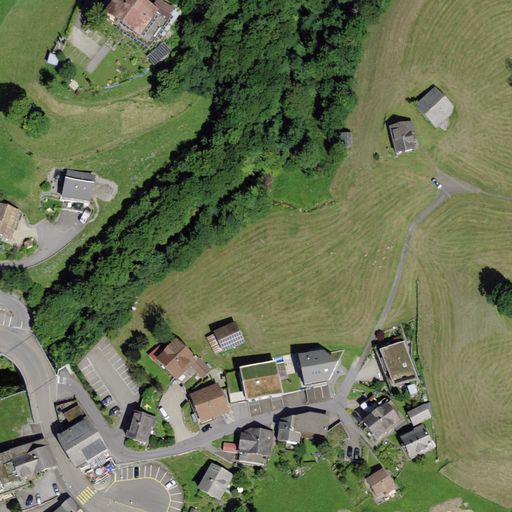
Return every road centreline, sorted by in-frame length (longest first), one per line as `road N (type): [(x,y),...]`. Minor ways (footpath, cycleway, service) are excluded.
road 1 (track): [(447,186),(413,225),(393,299),(353,373)]
road 2 (secondary): [(0,337),(32,362),(57,453),(96,503)]
